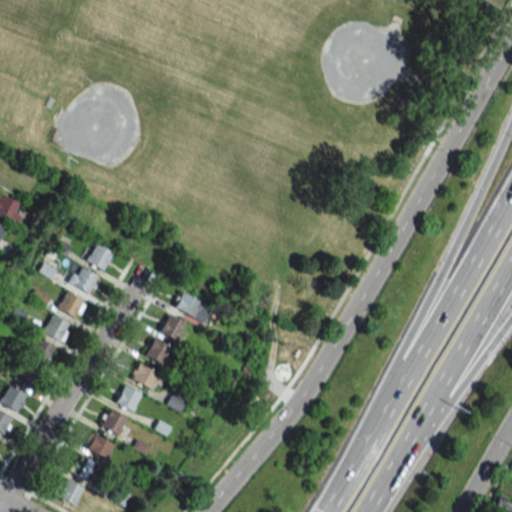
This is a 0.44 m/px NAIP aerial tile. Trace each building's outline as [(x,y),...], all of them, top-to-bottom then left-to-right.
[(0,213),(12,219),(20,203),(0,193),(0,213)] [(111,253),(92,243),(82,259),(101,270),(111,253)] [(36,270),(47,278),(52,270),(42,262),(36,270)] [(96,277),(74,264),(64,281),(87,294),(96,277)] [(81,300),(63,290),(54,307),(72,317),(81,300)] [(200,322),(208,306),(178,291),(170,306),(200,322)] [(68,324),(49,314),(39,331),(59,342),(68,324)] [(157,332),(174,340),(182,322),(165,314),(157,332)] [(52,347),(35,337),(27,352),(43,361),(52,347)] [(142,355),(159,365),(169,347),(152,337),(142,355)] [(161,376),(136,363),(128,378),(153,392),(161,376)] [(11,377),(24,386),(32,375),(19,366),(11,377)] [(0,395),(0,403),(14,411),(23,393),(6,384),(0,395)] [(113,402),(129,411),(137,397),(121,388),(113,402)] [(97,425),(116,434),(124,416),(106,407),(97,425)] [(0,432),(0,433),(9,418),(0,413),(0,432)] [(112,444),(90,432),(82,448),(104,459),(112,444)] [(67,471),(84,481),(94,464),(77,454),(67,471)] [(71,506),(81,488),(61,477),(51,495),(71,506)] [(122,507),(129,494),(113,486),(106,498),(122,507)] [(489,510),(492,511),(507,511),(511,504),(511,502),(497,495),(489,510)]
